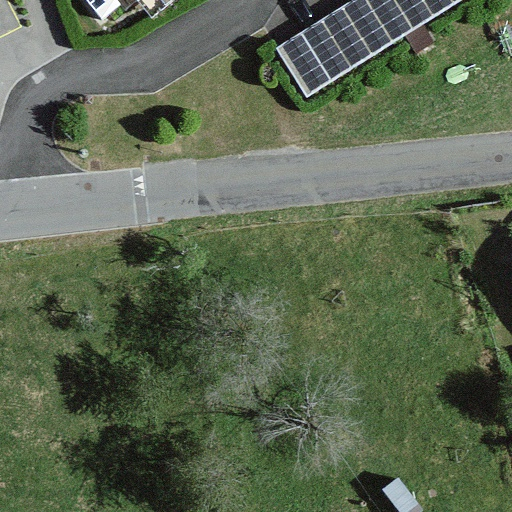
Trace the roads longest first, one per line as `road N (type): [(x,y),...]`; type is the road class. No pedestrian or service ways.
road 1 (unclassified): [(511,163),(28,212)]
road 2 (residential): [(261,0),(154,71),(79,78),(48,95),(30,135),(28,212)]
